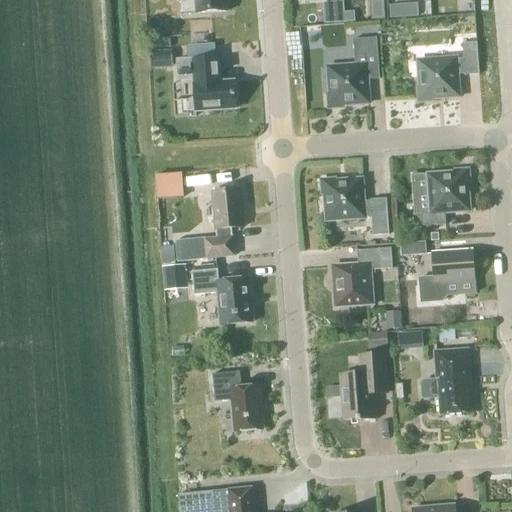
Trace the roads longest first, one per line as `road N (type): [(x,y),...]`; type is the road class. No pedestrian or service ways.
road 1 (residential): [(511,454),(329,471),(314,465),(301,445),(282,151)]
road 2 (residential): [(497,141),(282,151)]
road 3 (residential): [(511,340),(497,141)]
road 4 (residential): [(282,151),(271,0)]
road 5 (residential): [(511,120),(502,0)]
